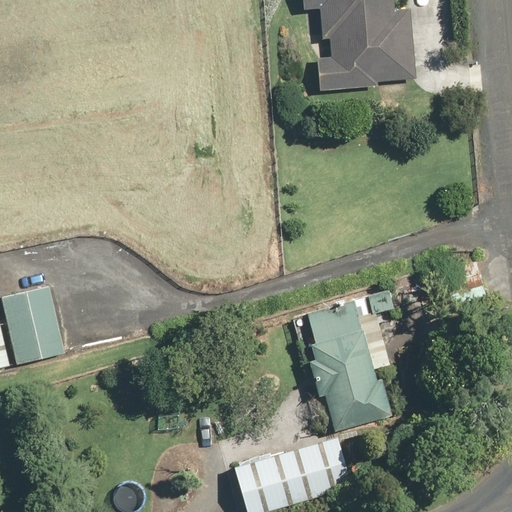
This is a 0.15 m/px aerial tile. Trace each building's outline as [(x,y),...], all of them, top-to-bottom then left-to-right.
[(307,55),(309,88),(376,84),(373,76),(410,73),(405,9),(389,10),(388,0),(291,0),(292,11),(311,10),(313,43),(323,43),(324,54),(307,55)] [(474,256),(440,266),(451,303),(485,293),(474,256)] [(289,312),(325,435),(392,415),(382,381),(371,384),(365,366),(385,360),(371,315),(392,309),(385,284),(289,312)] [(0,321),(0,363),(59,349),(44,285),(0,294),(0,310),(3,321),(0,321)] [(230,465),(242,511),(256,511),(350,487),(336,436),(230,465)]
